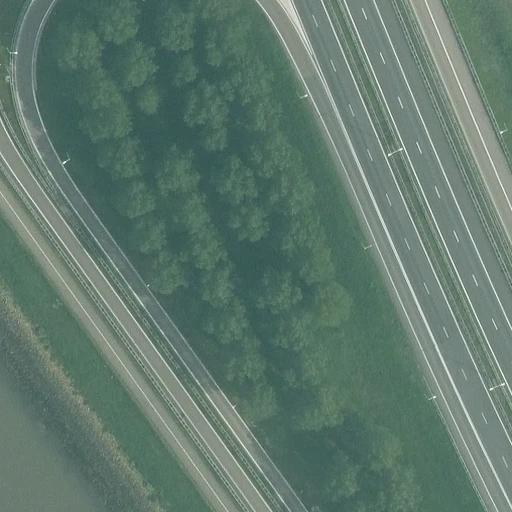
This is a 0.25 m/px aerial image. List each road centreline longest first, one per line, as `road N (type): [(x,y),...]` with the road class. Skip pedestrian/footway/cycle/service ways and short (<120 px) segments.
road 1 (motorway): [(299,511),(44,151),(22,73),(40,0)]
road 2 (motorway): [(0,136),(264,511)]
road 3 (unclassified): [(226,511),(0,195)]
road 4 (motorway): [(511,357),(362,0)]
road 5 (motorway): [(390,208),(511,477)]
road 6 (motorway): [(511,226),(417,0)]
road 7 (motorway): [(267,0),(390,208)]
road 8 (motorway): [(304,0),(390,208)]
